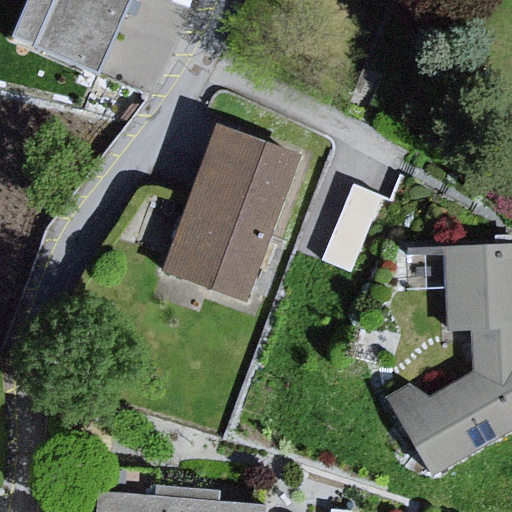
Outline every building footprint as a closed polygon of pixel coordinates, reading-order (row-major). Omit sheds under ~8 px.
[(124,0),(33,0),(18,39),(103,74),(99,62),(124,0)] [(221,126),(167,270),(246,300),(301,156),(221,126)] [(331,243),(356,254),(384,187),(359,177),(331,243)] [(511,256),(444,259),(446,340),(467,338),(466,381),(429,406),(411,391),(389,408),(429,479),(511,433),(511,256)] [(260,511),(261,505),(99,494),(97,511),(260,511)]
